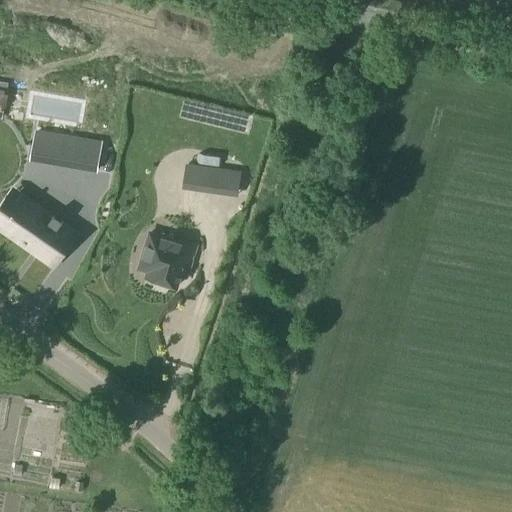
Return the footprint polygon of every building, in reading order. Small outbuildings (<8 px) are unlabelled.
[(30,159),(57,163),(62,134),(35,129),(30,159)] [(87,138),(82,167),(96,170),(100,141),(87,138)] [(227,182),(238,184),(240,172),(210,167),(206,190),(225,193),(227,182)] [(24,198),(4,225),(18,235),(15,239),(32,250),(34,248),(40,253),(39,254),(54,265),(75,235),(61,226),(64,223),(53,215),(51,218),(24,198)] [(188,277),(198,247),(152,230),(142,256),(153,260),(150,270),(148,276),(177,286),(181,275),(188,277)] [(30,407),(25,488),(61,490),(66,409),(30,407)]
